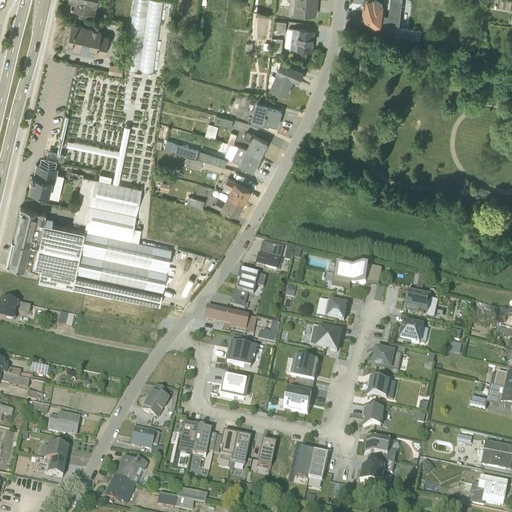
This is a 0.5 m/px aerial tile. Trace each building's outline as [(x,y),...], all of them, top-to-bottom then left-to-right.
[(96,0),(67,0),(67,1),(72,2),(70,9),(93,14),(96,0)] [(155,71),(161,0),(135,0),(128,68),(155,71)] [(294,0),(293,13),(316,16),(317,0),(294,0)] [(419,38),(420,35),(421,25),(400,23),(402,0),(390,0),(389,9),(383,9),(383,0),(372,0),(370,0),(367,0),(366,10),(364,10),(363,11),(362,19),(396,22),(395,33),(419,38)] [(286,22),(275,20),(273,32),(285,33),(286,22)] [(64,50),(94,57),(95,54),(104,56),(108,36),(99,34),(100,30),(70,23),(68,32),(64,50)] [(288,28),(287,29),(285,47),(290,48),(290,49),(312,52),(315,31),(293,28),(288,28)] [(270,56),(271,56),(275,57),(275,53),(281,53),(282,39),(272,39),(270,56)] [(280,63),(269,90),(288,98),(293,85),(291,85),(293,81),(299,84),(303,73),(280,63)] [(256,103),(251,122),(264,125),(268,126),(269,124),(277,127),(282,111),(256,103)] [(232,120),(216,116),(214,123),(231,127),(232,120)] [(218,127),(208,124),(205,137),(214,140),(218,127)] [(231,132),(227,143),(233,145),(236,135),(231,132)] [(268,142),(247,132),(243,138),(250,142),(246,149),(261,157),(268,142)] [(196,159),(198,150),(173,143),(171,152),(196,159)] [(246,149),(238,147),(232,160),(239,163),(238,164),(253,171),(261,157),(246,149)] [(47,150),(45,157),(62,161),(64,154),(47,150)] [(31,176),(28,190),(58,198),(63,175),(56,173),(57,169),(54,168),(56,161),(39,157),(38,165),(35,164),(33,176),(31,176)] [(188,157),(185,166),(199,170),(202,161),(188,157)] [(85,224),(95,179),(82,176),(72,222),(85,224)] [(228,194),(244,202),(251,190),(228,177),(223,186),(230,189),(228,194)] [(159,305),(171,250),(138,242),(140,229),(139,229),(133,227),(139,189),(95,179),(85,224),(84,231),(51,224),(42,222),(32,266),(35,267),(40,268),(38,280),(159,305)] [(169,184),(161,182),(159,190),(168,192),(169,184)] [(229,210),(238,215),(244,202),(228,194),(220,191),(217,198),(211,195),(208,201),(212,203),(211,205),(228,213),(229,210)] [(188,197),(186,205),(202,209),(204,201),(188,197)] [(51,224),(52,218),(44,216),(44,212),(20,207),(5,265),(33,271),(35,267),(32,266),(42,222),(51,224)] [(279,259),(282,250),(266,245),(266,244),(262,243),(258,257),(255,267),(263,270),(264,268),(272,270),(271,272),(278,274),(281,260),(279,259)] [(351,286),(379,293),(382,279),(382,276),(370,273),(370,274),(370,275),(338,268),(336,277),(334,277),(332,286),(343,289),(350,290),(351,286)] [(233,291),(229,305),(247,310),(248,305),(244,304),(247,294),(252,296),(254,286),(262,288),(265,278),(241,271),(236,292),(233,291)] [(423,295),(426,284),(420,282),(417,294),(423,295)] [(335,298),(329,297),(328,302),(327,302),(324,318),(343,322),(347,306),(334,304),(335,298)] [(432,304),(408,299),(407,306),(408,307),(406,317),(419,320),(420,318),(429,320),(432,304)] [(0,317),(13,320),(15,313),(28,315),(30,307),(0,301),(0,317)] [(254,319),(206,309),(204,321),(223,325),(222,330),(228,332),(229,329),(251,333),(254,319)] [(59,313),(57,324),(71,327),(73,316),(59,313)] [(496,321),(498,321),(496,327),(506,329),(509,318),(498,315),(496,321)] [(341,334),(313,328),(309,347),(336,353),(341,334)] [(402,332),(398,348),(420,352),(421,349),(426,350),(429,337),(424,336),(424,334),(407,330),(406,333),(402,332)] [(276,336),(266,333),(264,341),(274,343),(276,336)] [(511,343),(511,338),(497,335),(496,341),(511,345),(511,343)] [(232,337),(230,344),(226,361),(226,364),(232,366),(249,369),(251,360),(253,360),(256,350),(253,349),(255,342),(232,337)] [(448,359),(460,363),(463,351),(451,348),(448,359)] [(389,359),(377,357),(373,373),(399,378),(402,362),(405,363),(406,356),(390,353),(389,359)] [(295,359),(292,380),(315,383),(318,362),(295,359)] [(0,375),(28,381),(42,384),(43,380),(19,374),(20,372),(7,369),(8,365),(7,363),(0,361),(0,375)] [(46,376),(48,369),(31,365),(29,372),(46,376)] [(0,375),(0,383),(27,389),(28,381),(0,375)] [(221,387),(219,397),(233,400),(233,398),(243,400),(247,381),(223,376),(222,384),(224,384),(223,387),(221,387)] [(511,383),(498,380),(494,394),(511,398),(511,383)] [(297,390),(288,388),(284,409),(307,414),(308,406),(307,406),(309,393),(311,393),(312,387),(299,385),(297,390)] [(387,406),(391,389),(371,385),(367,401),(387,406)] [(53,386),(51,402),(62,403),(62,400),(67,400),(69,388),(53,386)] [(171,396),(156,387),(142,411),(157,420),(171,396)] [(41,401),(43,395),(27,391),(26,398),(41,401)] [(173,392),(168,413),(172,414),(177,393),(173,392)] [(511,398),(494,394),(491,393),(487,408),(472,405),(471,412),(486,416),(487,411),(511,416),(511,398)] [(0,402),(23,408),(25,401),(0,396),(0,422),(2,415),(11,417),(12,410),(0,407),(0,402)] [(31,403),(29,410),(46,414),(48,407),(31,403)] [(385,417),(365,413),(364,416),(366,417),(363,430),(381,434),(385,417)] [(49,416),(46,432),(74,437),(78,418),(77,418),(57,414),(56,418),(49,416)] [(183,425),(177,452),(191,455),(197,428),(183,425)] [(210,431),(197,428),(191,455),(204,458),(206,452),(212,454),(216,436),(209,435),(210,431)] [(134,429),(130,446),(150,450),(148,456),(160,458),(163,449),(156,447),(158,435),(134,429)] [(236,436),(222,433),(221,437),(216,436),(212,454),(220,455),(219,461),(230,463),(236,436)] [(236,436),(230,463),(228,472),(231,473),(233,464),(244,466),(249,439),(236,436)] [(269,469),(275,445),(261,442),(256,466),(269,469)] [(472,445),(458,442),(456,450),(470,453),(472,445)] [(392,449),(368,444),(365,457),(381,461),(379,467),(395,470),(397,460),(390,458),(392,449)] [(48,445),(45,460),(64,464),(68,449),(48,445)] [(511,454),(486,449),(482,472),(511,477),(511,468),(511,467),(511,454)] [(294,477),(308,480),(314,453),(300,450),(294,477)] [(323,455),(314,453),(308,480),(322,483),(328,457),(323,456),(323,455)] [(135,462),(125,458),(123,457),(120,462),(113,477),(135,487),(142,490),(145,484),(138,481),(142,472),(144,473),(147,465),(136,459),(135,462)] [(45,460),(43,459),(42,466),(46,467),(45,475),(62,478),(64,464),(45,460)] [(385,479),(393,480),(395,470),(379,467),(378,472),(362,469),(359,483),(383,488),(385,479)] [(113,477),(104,496),(120,504),(120,503),(126,506),(135,487),(113,477)] [(479,491),(481,484),(507,490),(481,484),(479,492),(473,490),(469,510),(479,511),(484,511),(485,510),(499,511),(500,511),(503,498),(506,498),(508,490),(481,483),(479,491)] [(206,496),(177,490),(175,499),(204,505),(206,496)] [(158,496),(156,506),(191,511),(193,503),(158,496)]
